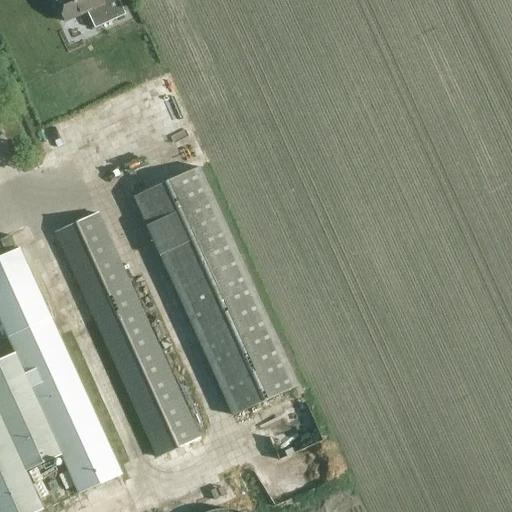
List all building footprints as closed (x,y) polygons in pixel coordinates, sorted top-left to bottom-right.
[(52,0),(64,26),(86,17),(93,34),(124,20),(115,0),(52,0)] [(57,72),(71,106),(85,100),(84,98),(97,92),(89,73),(85,75),(81,67),(72,71),(70,67),(57,72)] [(129,70),(106,82),(110,91),(134,79),(129,70)] [(199,172),(133,201),(231,420),(296,391),(199,172)] [(156,461),(197,443),(96,218),(55,236),(156,461)] [(0,260),(0,319),(15,353),(0,360),(0,511),(38,511),(43,510),(26,472),(60,456),(78,496),(119,477),(19,252),(0,260)] [(189,419),(199,415),(193,399),(183,403),(189,419)] [(299,404),(287,410),(298,433),(311,427),(299,404)]
